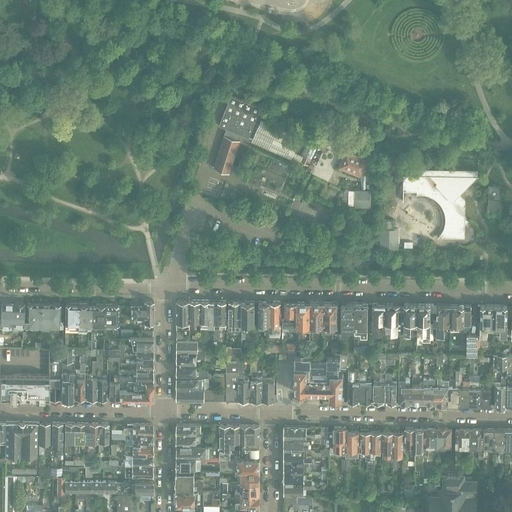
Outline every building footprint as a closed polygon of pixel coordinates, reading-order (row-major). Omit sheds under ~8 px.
[(261,108),(231,96),(218,126),(248,138),(261,108)] [(290,160),(292,158),(309,166),(319,146),(308,141),(302,155),(294,152),(301,138),(262,119),(251,142),(290,160)] [(240,140),(225,135),(214,168),(229,173),(240,140)] [(346,151),(345,153),(339,167),(361,176),(361,175),(362,175),(361,189),(355,189),(355,191),(349,191),(348,205),(355,206),(355,207),(369,208),(370,190),(365,190),(366,169),(364,169),(368,160),(346,151)] [(478,170),(418,169),(418,175),(403,175),(403,202),(404,202),(404,191),(417,192),(417,195),(421,194),(425,195),(428,196),(433,198),(436,200),(438,202),(441,204),(440,205),(442,207),(444,212),(445,216),(445,219),(445,223),(444,227),(443,231),(443,230),(441,234),(438,237),(465,238),(465,225),(469,222),(465,218),(465,200),(458,193),(462,189),(462,190),(463,190),(464,190),(466,188),(466,187),(466,186),(465,186),(475,177),(481,177),(481,176),(478,176),(478,170)] [(489,198),(489,203),(489,213),(496,213),(500,213),(499,202),(499,199),(500,198),(499,185),(490,185),(490,198),(489,198)] [(393,229),(393,221),(383,220),(383,229),(381,229),(380,249),(398,250),(398,229),(393,229)] [(143,327),(153,327),(153,300),(144,300),(143,305),(130,305),(125,305),(125,312),(130,312),(130,318),(143,318),(143,327)] [(189,327),(189,322),(189,300),(177,300),(177,327),(189,327)] [(201,300),(189,300),(189,322),(201,323),(201,300)] [(210,301),(201,300),(201,323),(201,326),(215,327),(215,301),(210,301)] [(0,325),(11,326),(11,328),(23,328),(23,326),(23,318),(24,302),(14,301),(14,302),(1,302),(0,315),(0,325)] [(227,323),(227,301),(217,301),(215,301),(215,327),(215,338),(220,338),(220,323),(227,323)] [(241,338),(241,301),(229,301),(228,325),(236,325),(236,328),(238,328),(238,332),(237,332),(237,338),(241,338)] [(255,301),(241,301),(241,338),(246,339),(246,325),(255,325),(255,301)] [(269,302),(258,302),(258,323),(265,323),(265,335),(269,335),(269,302)] [(281,302),(269,302),(269,335),(274,335),(275,327),(280,327),(281,302)] [(290,330),(296,330),(297,302),(284,302),(284,314),(282,314),(282,327),(290,327),(290,330)] [(310,302),(297,302),(296,330),(304,330),(304,332),(310,332),(310,330),(310,302)] [(323,330),(323,302),(310,302),(310,330),(323,330)] [(337,331),(337,303),(323,302),(323,330),(337,331)] [(26,318),(23,318),(23,326),(41,326),(41,303),(31,303),(26,303),(26,318)] [(53,303),(41,303),(41,326),(62,327),(63,303),(53,303)] [(354,331),(355,303),(342,303),(341,334),(348,335),(348,331),(354,331)] [(368,303),(355,303),(354,331),(361,331),(361,335),(368,335),(368,303)] [(378,303),(373,303),(372,334),(380,335),(380,325),(385,325),(386,304),(378,304),(378,303)] [(385,325),(392,325),(392,335),(399,335),(399,303),(394,303),(394,304),(386,304),(385,325)] [(64,328),(78,329),(78,304),(70,304),(65,304),(64,328)] [(91,330),(91,304),(87,304),(78,304),(78,329),(77,330),(86,330),(91,330)] [(104,325),(104,304),(95,304),(91,304),(91,330),(104,330),(104,325)] [(113,305),(104,304),(104,325),(119,325),(119,304),(113,304),(113,305)] [(410,304),(405,304),(404,335),(412,335),(412,326),(417,326),(418,304),(410,304)] [(426,304),(418,304),(417,326),(423,326),(423,340),(431,340),(431,304),(426,304)] [(445,327),(450,327),(450,305),(443,305),(443,304),(437,304),(437,336),(445,336),(445,327)] [(459,305),(450,305),(450,327),(460,327),(460,323),(472,323),(472,305),(465,305),(465,304),(459,304),(459,305)] [(494,329),(494,325),(495,305),(486,305),(480,305),(480,336),(488,336),(488,329),(494,329)] [(495,305),(494,325),(494,329),(500,329),(500,336),(507,336),(508,305),(502,305),(495,305)] [(478,353),(478,334),(469,334),(468,353),(478,353)] [(131,341),(132,341),(136,341),(136,347),(153,347),(153,337),(142,337),(128,337),(128,339),(131,339),(131,341)] [(177,352),(205,353),(209,353),(209,350),(205,350),(205,346),(202,346),(202,348),(198,348),(199,341),(177,341),(177,352)] [(49,375),(48,398),(61,399),(61,348),(49,348),(49,375)] [(61,348),(61,399),(72,399),(73,376),(74,348),(61,348)] [(119,359),(119,349),(108,348),(107,359),(119,359)] [(97,349),(97,362),(96,399),(106,399),(106,376),(101,376),(101,349),(97,349)] [(131,358),(153,359),(153,349),(136,349),(136,355),(131,355),(131,358)] [(226,389),(226,394),(226,401),(239,401),(239,376),(242,376),(242,354),(241,354),(241,351),(227,350),(226,364),(227,373),(226,376),(226,389)] [(205,353),(177,352),(177,363),(201,363),(201,358),(205,358),(205,353)] [(346,365),(346,360),(350,360),(351,352),(339,352),(339,357),(295,356),(294,393),(307,393),(308,391),(330,392),(329,398),(343,398),(343,372),(340,372),(340,365),(346,365)] [(507,405),(507,372),(508,355),(494,355),(493,380),(496,383),(495,405),(507,405)] [(153,359),(131,358),(128,358),(128,363),(136,363),(136,369),(153,369),(153,359)] [(87,373),(86,399),(96,399),(97,362),(92,362),(92,373),(87,373)] [(75,378),(74,399),(84,399),(84,363),(80,363),(80,370),(76,370),(76,378),(75,378)] [(221,376),(226,376),(227,373),(207,373),(207,371),(196,371),(196,365),(177,365),(177,376),(221,376)] [(348,381),(348,403),(357,403),(357,402),(359,402),(360,372),(360,368),(355,367),(355,370),(354,370),(354,381),(348,381)] [(119,380),(128,381),(153,381),(153,371),(136,371),(136,377),(119,377),(119,380)] [(449,387),(449,404),(449,405),(459,405),(459,404),(460,376),(460,371),(456,371),(456,387),(449,387)] [(360,372),(359,402),(362,402),(362,403),(371,403),(372,381),(364,381),(364,372),(360,372)] [(380,381),(374,381),(373,403),(382,403),(385,403),(385,373),(380,373),(380,381)] [(385,373),(385,403),(387,403),(396,403),(397,379),(392,379),(392,373),(385,373)] [(0,374),(0,397),(48,398),(49,375),(0,374)] [(118,399),(118,390),(119,380),(119,377),(119,374),(117,374),(117,376),(114,376),(114,382),(109,382),(109,399),(118,399)] [(244,376),(242,376),(239,376),(239,401),(249,401),(250,380),(244,380),(244,376)] [(251,401),(262,401),(262,376),(251,376),(251,380),(251,401)] [(262,376),(262,401),(274,401),(274,377),(268,377),(268,376),(262,376)] [(462,376),(460,376),(459,404),(470,404),(470,405),(471,383),(462,383),(462,376)] [(177,378),(176,389),(204,389),(204,378),(177,378)] [(399,380),(398,403),(401,403),(401,404),(410,404),(410,378),(406,378),(406,381),(399,380)] [(431,386),(423,386),(423,404),(435,404),(435,378),(431,378),(431,386)] [(437,378),(437,404),(446,404),(449,404),(449,387),(449,386),(442,386),(442,378),(437,378)] [(118,390),(118,399),(150,400),(152,398),(153,381),(128,381),(128,390),(118,390)] [(423,404),(423,386),(423,382),(419,382),(419,384),(412,384),(412,404),(423,404)] [(480,405),(481,405),(482,382),(477,382),(477,383),(471,383),(470,405),(472,405),(472,404),(480,404),(480,405)] [(484,382),(482,382),(481,405),(488,405),(491,405),(491,388),(484,388),(484,382)] [(204,389),(176,389),(176,400),(204,401),(204,389)] [(36,456),(37,422),(24,422),(18,422),(5,422),(5,443),(4,455),(36,456)] [(50,445),(50,422),(39,422),(39,453),(43,453),(43,445),(50,445)] [(62,458),(63,423),(52,422),(51,445),(57,445),(57,458),(62,458)] [(69,446),(74,446),(74,442),(74,423),(65,423),(64,452),(69,452),(69,446)] [(74,442),(74,446),(74,452),(78,452),(78,446),(84,446),(84,442),(84,423),(74,423),(74,442)] [(84,442),(98,442),(98,423),(84,423),(84,442)] [(98,442),(98,452),(100,452),(101,450),(103,450),(103,442),(109,442),(109,423),(98,423),(98,442)] [(111,434),(152,434),(152,424),(132,424),(132,428),(123,428),(123,431),(111,431),(111,434)] [(176,424),(176,435),(200,435),(203,435),(203,432),(200,432),(200,424),(176,424)] [(220,425),(220,459),(230,459),(230,449),(230,425),(220,425)] [(241,425),(230,425),(230,449),(234,449),(234,442),(240,442),(241,425)] [(240,457),(259,457),(260,425),(241,425),(240,442),(240,457)] [(284,426),(284,438),(316,438),(317,438),(317,432),(307,432),(307,426),(298,426),(292,426),(284,426)] [(334,447),(346,447),(346,431),(346,427),(334,427),(334,435),(328,435),(328,438),(325,438),(325,450),(330,450),(330,444),(334,444),(334,447)] [(415,428),(405,428),(405,451),(411,451),(411,453),(415,454),(415,428)] [(423,470),(423,467),(424,428),(415,428),(415,454),(414,470),(423,470)] [(435,429),(424,428),(423,467),(427,467),(428,447),(435,447),(435,429)] [(437,428),(437,429),(437,447),(451,447),(451,429),(447,429),(447,428),(437,428)] [(468,448),(469,429),(460,429),(456,429),(455,459),(459,459),(459,454),(459,447),(468,448)] [(483,459),(483,453),(484,429),(471,429),(471,448),(478,448),(478,459),(483,459)] [(484,429),(483,453),(488,453),(488,449),(494,449),(494,429),(484,429)] [(494,429),(494,449),(494,453),(498,453),(498,449),(505,449),(505,429),(494,429)] [(346,431),(346,447),(346,454),(359,454),(359,431),(346,431)] [(366,458),(367,458),(367,471),(370,471),(370,458),(371,432),(361,431),(360,454),(366,454),(366,458)] [(381,432),(371,432),(370,458),(370,471),(374,471),(374,458),(375,458),(375,453),(381,453),(381,432)] [(388,459),(393,459),(393,432),(383,432),(382,457),(388,457),(388,459)] [(393,432),(393,459),(392,470),(397,470),(397,459),(397,457),(401,457),(403,455),(403,432),(393,432)] [(152,445),(152,434),(111,434),(112,439),(132,439),(132,445),(152,445)] [(200,435),(176,435),(176,446),(202,446),(202,444),(200,444),(200,435)] [(316,440),(316,438),(284,438),(284,448),(309,449),(309,442),(313,442),(313,440),(316,440)] [(152,455),(152,445),(132,445),(132,455),(152,455)] [(176,446),(176,457),(200,458),(206,458),(206,446),(202,446),(176,446)] [(284,450),(284,461),(316,461),(316,459),(313,459),(313,456),(307,456),(307,451),(284,450)] [(121,466),(152,466),(152,455),(132,455),(123,455),(123,464),(121,464),(121,466)] [(200,458),(176,457),(176,469),(196,469),(196,460),(200,460),(200,458)] [(220,471),(236,471),(260,471),(260,459),(230,459),(220,459),(220,471)] [(316,463),(316,461),(284,461),(284,471),(308,472),(310,471),(312,468),(313,466),(313,463),(316,463)] [(152,477),(152,466),(121,466),(121,468),(125,468),(125,477),(152,477)] [(50,477),(57,477),(62,477),(62,468),(50,468),(50,470),(50,477)] [(260,483),(260,471),(236,471),(236,482),(240,483),(260,483)] [(176,492),(194,492),(194,472),(176,472),(176,474),(176,479),(175,479),(175,484),(176,484),(176,490),(176,492)] [(430,493),(429,511),(476,511),(477,494),(474,494),(475,489),(477,489),(477,479),(471,479),(471,477),(464,477),(464,474),(443,474),(443,486),(440,486),(440,493),(430,493)] [(284,475),(284,484),(315,484),(315,482),(312,482),(312,479),(307,479),(307,475),(284,475)] [(14,511),(15,477),(4,477),(3,511),(14,511)] [(126,492),(152,492),(152,481),(128,480),(116,481),(116,492),(126,492)] [(504,491),(504,480),(494,482),(493,491),(504,491)] [(77,496),(77,481),(64,481),(64,492),(75,492),(75,496),(77,496)] [(90,481),(77,481),(77,496),(85,496),(85,492),(90,492),(90,481)] [(103,481),(90,481),(90,492),(96,492),(96,498),(102,498),(102,492),(103,492),(103,481)] [(116,481),(103,481),(103,492),(116,492),(116,481)] [(260,495),(260,483),(240,483),(240,490),(236,490),(236,495),(260,495)] [(315,487),(315,484),(284,484),(284,494),(304,494),(304,489),(313,489),(313,487),(315,487)] [(198,492),(194,492),(176,492),(176,506),(198,506),(198,492)] [(149,511),(151,511),(151,494),(140,494),(140,500),(148,500),(148,504),(149,504),(149,511)] [(134,511),(135,495),(117,495),(117,511),(134,511)] [(260,507),(260,495),(236,495),(236,507),(260,507)]
